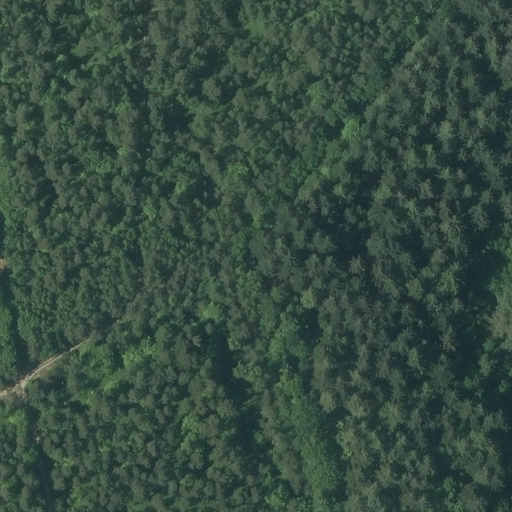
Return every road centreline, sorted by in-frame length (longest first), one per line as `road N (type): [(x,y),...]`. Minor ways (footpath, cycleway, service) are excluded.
road 1 (track): [(343,511),(254,271),(256,246),(456,0)]
road 2 (track): [(145,0),(135,296),(128,313),(21,380),(0,268)]
road 3 (track): [(403,342),(320,448)]
road 4 (track): [(21,380),(47,511)]
